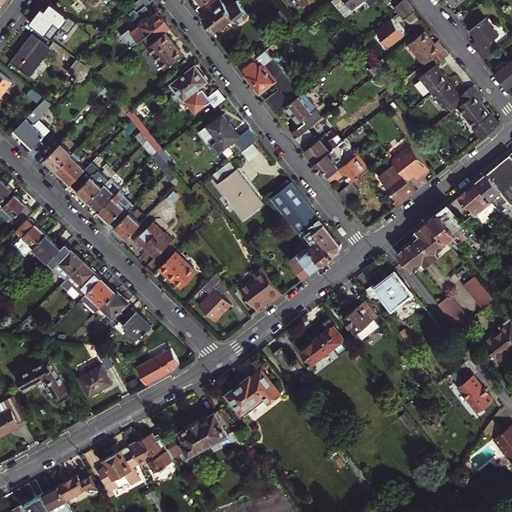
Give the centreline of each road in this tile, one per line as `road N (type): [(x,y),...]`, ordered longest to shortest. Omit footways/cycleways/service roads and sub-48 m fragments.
road 1 (residential): [(168,0),(365,249)]
road 2 (residential): [(0,144),(220,360)]
road 3 (residential): [(0,480),(220,360)]
road 4 (residential): [(365,249),(511,131)]
road 5 (residential): [(220,360),(365,249)]
road 6 (residential): [(422,0),(511,113)]
